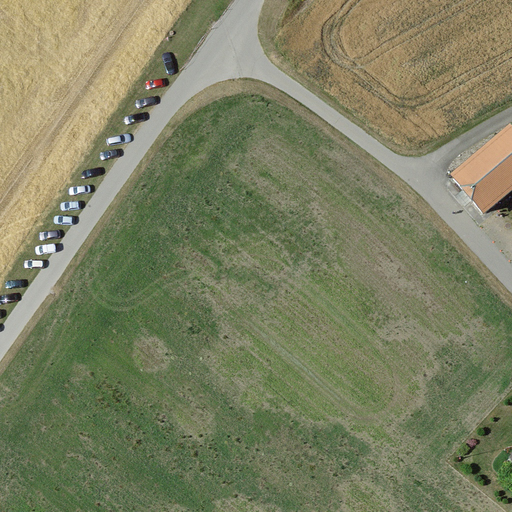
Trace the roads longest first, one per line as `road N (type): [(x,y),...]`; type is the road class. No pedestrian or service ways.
road 1 (residential): [(0,347),(219,37)]
road 2 (residential): [(408,173),(219,37)]
road 3 (residential): [(511,278),(408,173)]
